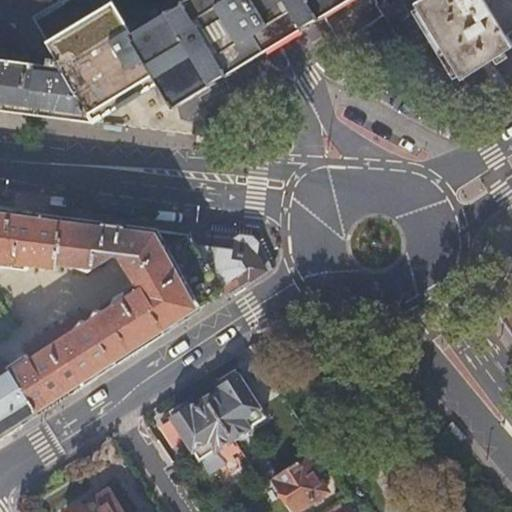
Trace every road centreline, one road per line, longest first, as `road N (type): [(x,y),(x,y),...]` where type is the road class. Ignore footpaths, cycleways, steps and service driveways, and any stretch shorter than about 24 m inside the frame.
road 1 (secondary): [(311,277),(114,401)]
road 2 (secondary): [(323,191),(290,172),(259,169),(116,173)]
road 3 (residential): [(240,0),(301,87),(327,187)]
road 4 (secondary): [(116,173),(303,225)]
road 5 (secondary): [(386,307),(458,403),(511,443)]
road 6 (secondary): [(511,404),(449,313),(432,268)]
road 7 (secondary): [(114,401),(0,475)]
road 8 (residential): [(187,511),(114,401)]
